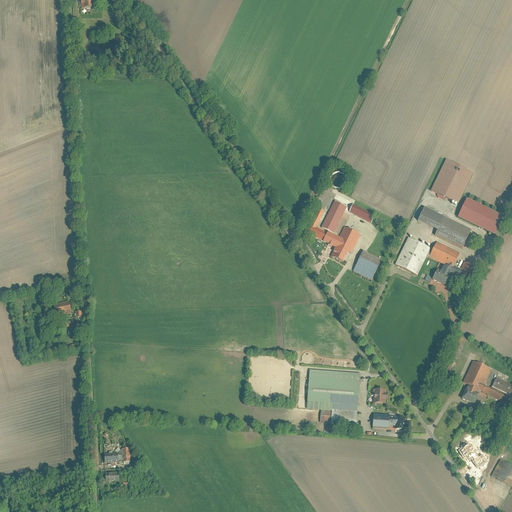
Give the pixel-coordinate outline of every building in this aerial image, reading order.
[(83,0),(84,8),(104,7),(103,0),(83,0)] [(473,173),(445,161),(430,192),(458,205),(473,173)] [(500,217),(465,200),(457,217),(491,234),(500,217)] [(346,208),(334,202),(320,229),(333,235),(346,208)] [(372,215),(353,205),(349,213),(368,223),(372,215)] [(442,218),(422,208),(416,222),(435,231),(442,218)] [(309,226),(316,229),(324,212),(317,209),(309,226)] [(434,235),(462,249),(470,232),(442,218),(435,231),(434,235)] [(306,234),(322,241),(326,234),(316,229),(309,226),(306,234)] [(360,236),(344,228),(338,239),(334,248),(329,258),(341,264),(346,252),(351,254),(360,236)] [(338,239),(326,234),(322,241),(322,242),(326,244),(325,246),(329,248),(330,246),(334,248),(338,239)] [(429,250),(407,239),(394,266),(416,276),(429,250)] [(459,254),(436,243),(430,257),(444,264),(453,268),(453,267),(459,254)] [(380,261),(361,252),(352,273),(370,282),(380,261)] [(464,280),(471,266),(464,263),(461,270),(458,277),(464,280)] [(453,268),(444,264),(442,268),(441,267),(439,272),(435,270),(431,280),(444,287),(450,273),(453,268)] [(450,273),(458,277),(461,270),(453,267),(453,268),(450,273)] [(70,302),(59,305),(62,316),(73,314),(70,302)] [(462,348),(455,344),(449,356),(455,359),(456,360),(462,348)] [(441,371),(447,374),(455,359),(449,356),(441,371)] [(490,370),(473,363),(463,384),(467,386),(478,391),(480,392),(482,387),(490,370)] [(359,374),(308,370),(306,401),(330,403),(330,410),(320,409),(319,423),(329,423),(329,427),(355,429),(359,374)] [(511,386),(495,379),(490,390),(509,399),(511,393),(511,386)] [(478,391),(467,386),(465,390),(464,389),(460,400),(473,406),(478,396),(477,395),(478,391)] [(490,390),(482,387),(480,392),(507,404),(509,399),(490,390)] [(385,391),(373,390),(372,404),(384,405),(385,391)] [(387,416),(371,415),(371,429),(386,430),(386,423),(387,418),(387,416)] [(403,419),(387,418),(386,423),(393,424),(393,430),(406,431),(407,424),(403,423),(403,419)] [(479,457),(469,445),(459,453),(466,462),(470,459),(478,469),(486,462),(481,456),(479,457)] [(119,455),(106,455),(107,464),(119,463),(119,457),(119,455)] [(511,486),(511,468),(500,461),(491,477),(511,489),(511,486)]
